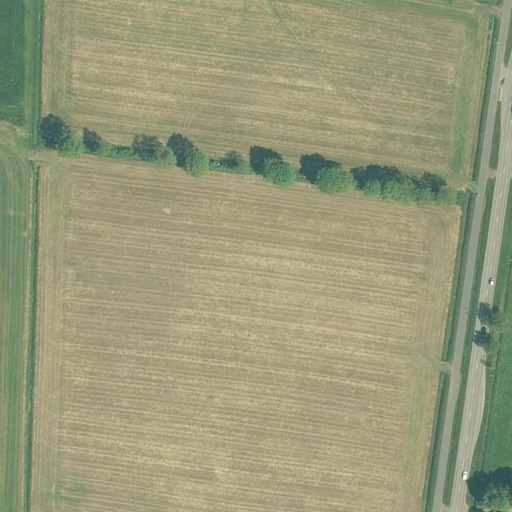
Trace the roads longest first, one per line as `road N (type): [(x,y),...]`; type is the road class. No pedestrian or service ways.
road 1 (unclassified): [(436,511),(507,0)]
road 2 (secondary): [(456,511),(511,104)]
